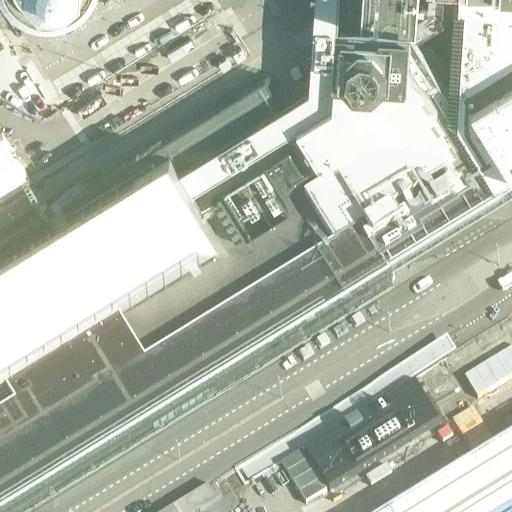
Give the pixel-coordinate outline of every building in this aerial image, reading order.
[(315,0),(310,87),(282,104),(284,108),(292,122),(294,125),(333,101),(337,37),(339,0),(315,0)] [(511,0),(339,0),(337,37),(412,42),(415,0),(511,0)] [(0,406),(121,329),(149,374),(511,151),(511,79),(503,85),(504,88),(486,99),(478,88),(328,180),(294,125),(292,122),(284,108),(282,104),(265,77),(85,185),(0,236),(0,406)] [(0,132),(0,131),(0,198),(29,181),(0,132)] [(0,511),(16,511),(511,207),(511,151),(149,374),(121,329),(0,406),(0,511)] [(415,382),(305,450),(331,490),(442,421),(415,382)] [(511,429),(371,511),(503,511),(511,507),(511,429)] [(203,511),(220,501),(211,487),(171,511),(203,511)]
